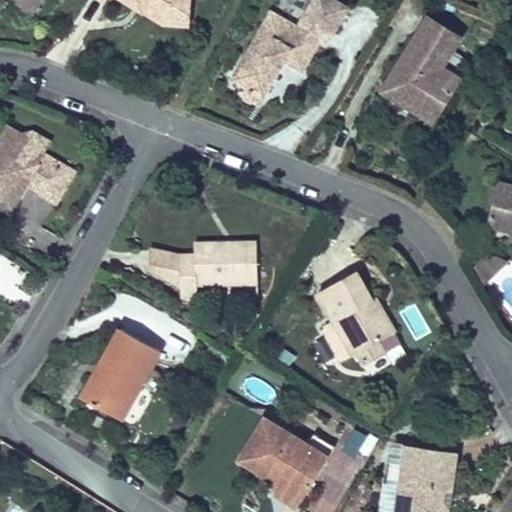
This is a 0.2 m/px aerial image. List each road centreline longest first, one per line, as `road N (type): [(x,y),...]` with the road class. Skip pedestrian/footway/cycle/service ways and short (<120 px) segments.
road 1 (residential): [(153,118),(407,213),(511,374)]
road 2 (residential): [(0,383),(43,325),(153,118)]
road 3 (residential): [(141,511),(0,420)]
road 4 (residential): [(0,58),(86,85),(153,118)]
